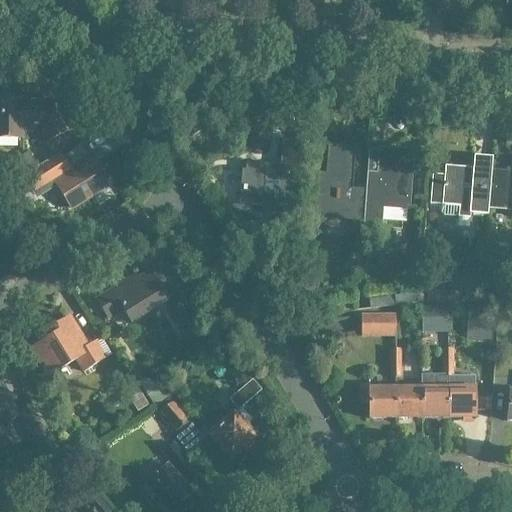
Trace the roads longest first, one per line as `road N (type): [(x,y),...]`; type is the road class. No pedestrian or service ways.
road 1 (residential): [(84,34),(511,64)]
road 2 (residential): [(346,481),(173,188)]
road 3 (residential): [(0,289),(173,188)]
road 4 (residential): [(173,188),(84,34)]
road 5 (residential): [(511,483),(346,481)]
